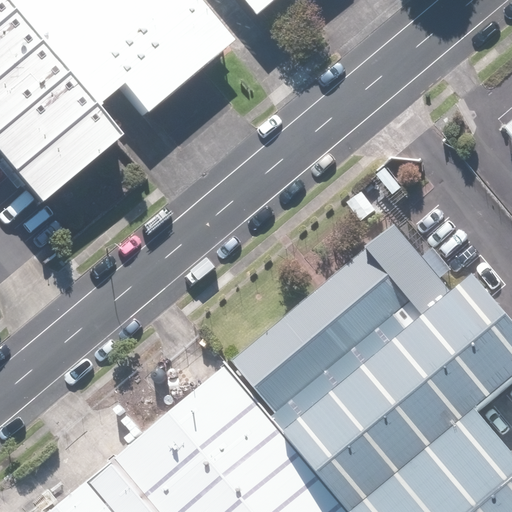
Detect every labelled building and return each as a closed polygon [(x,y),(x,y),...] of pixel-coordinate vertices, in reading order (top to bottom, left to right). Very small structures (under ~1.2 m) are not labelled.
[(94,111),(0,0),(0,157),(41,207),(119,142),(94,111)] [(0,0),(94,111),(123,87),(146,116),(232,45),(194,0),(0,0)] [(246,0),(262,18),(284,0),(246,0)] [(389,168),(375,180),(392,200),(406,188),(389,168)] [(395,226),(366,250),(411,305),(423,319),(453,295),(395,226)] [(230,362),(276,416),(411,305),(366,250),(230,362)] [(511,389),(511,324),(476,281),(289,435),(352,511),(362,511),(484,412),(511,389)] [(349,511),(227,366),(116,457),(161,511),(349,511)] [(362,511),(511,511),(511,445),(484,412),(362,511)] [(161,511),(116,457),(49,511),(161,511)]
